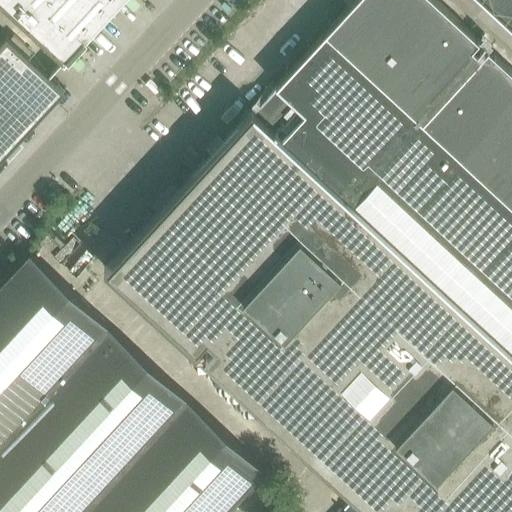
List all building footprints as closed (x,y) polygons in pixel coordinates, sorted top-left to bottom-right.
[(0,0),(64,60),(118,0),(0,0)] [(511,511),(511,69),(436,0),(354,0),(254,109),(253,108),(252,110),(230,134),(228,135),(229,136),(207,160),(206,159),(204,161),(205,162),(183,185),(182,185),(157,212),(158,213),(136,237),(135,236),(134,238),(112,262),(109,264),(196,344),(196,343),(197,344),(199,342),(198,341),(205,333),(215,342),(208,350),(207,349),(205,351),(206,352),(205,353),(375,510),(376,509),(377,510),(379,508),(378,507),(385,499),(395,508),(391,511),(511,511)] [(511,0),(486,0),(511,23),(511,0)] [(31,50),(13,33),(10,36),(29,53),(31,50)] [(0,157),(65,87),(7,34),(0,42),(0,157)] [(0,511),(223,511),(265,467),(30,250),(0,282),(0,511)]
